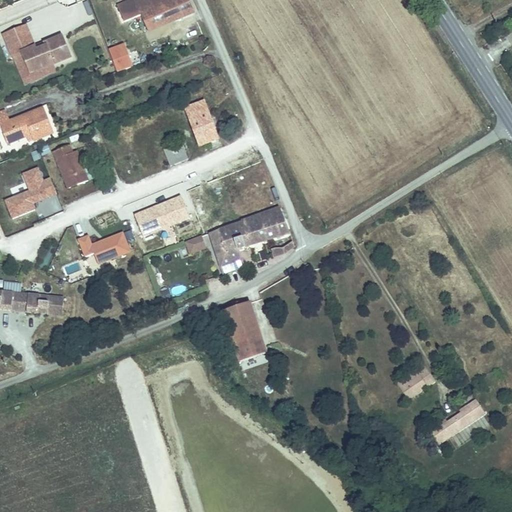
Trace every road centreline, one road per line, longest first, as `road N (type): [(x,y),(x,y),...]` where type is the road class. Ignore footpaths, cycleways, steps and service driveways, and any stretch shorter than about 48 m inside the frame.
road 1 (unclassified): [(0,384),(159,324),(314,243)]
road 2 (residential): [(314,243),(290,214),(200,0)]
road 3 (unclassified): [(314,243),(511,126)]
road 4 (secondary): [(511,122),(430,0)]
